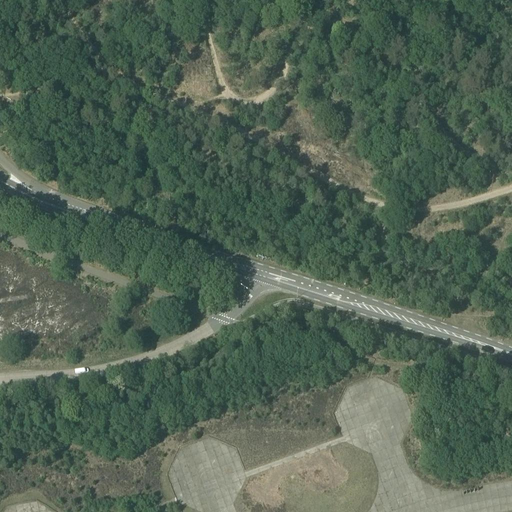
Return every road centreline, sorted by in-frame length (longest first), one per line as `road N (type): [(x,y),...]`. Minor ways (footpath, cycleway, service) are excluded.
road 1 (track): [(511,149),(493,159),(449,143),(335,25),(294,40),(281,76),(262,97),(236,99),(219,82),(191,0)]
road 2 (track): [(110,66),(400,209),(511,191)]
road 3 (unclassified): [(0,384),(82,379),(154,359),(225,320),(255,274)]
road 4 (secondary): [(255,274),(0,182)]
road 5 (secondary): [(511,358),(255,274)]
